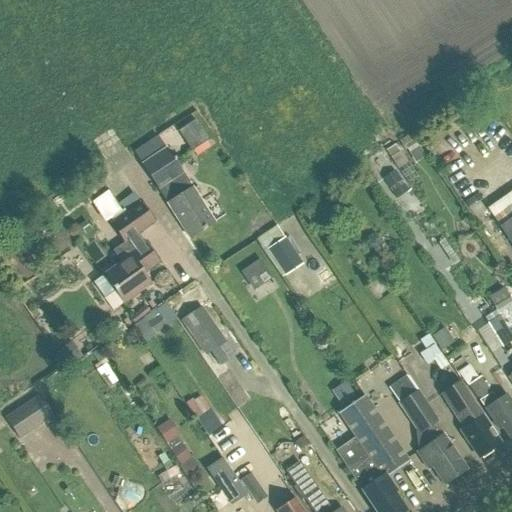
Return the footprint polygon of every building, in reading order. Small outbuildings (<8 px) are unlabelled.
[(192,152),(208,141),(194,121),(178,131),(192,152)] [(189,193),(184,186),(187,184),(165,151),(142,166),(164,198),(170,195),(174,201),(168,206),(189,238),(212,223),(191,191),(189,193)] [(398,190),(417,181),(403,151),(392,156),(398,169),(390,173),(398,190)] [(511,188),(483,207),(491,218),(511,203),(511,188)] [(118,190),(100,199),(110,219),(128,210),(118,190)] [(127,242),(153,224),(139,204),(113,223),(127,242)] [(511,218),(499,228),(511,246),(511,218)] [(86,223),(80,228),(84,233),(90,229),(86,223)] [(285,275),(303,263),(285,237),(267,248),(285,275)] [(124,304),(150,286),(142,275),(157,264),(144,245),(128,257),(129,258),(102,276),(114,292),(115,291),(124,304)] [(265,257),(247,271),(261,290),(280,277),(265,257)] [(503,290),(488,299),(497,313),(511,304),(503,290)] [(141,318),(147,333),(180,319),(174,305),(141,318)] [(205,355),(226,341),(202,305),(181,320),(205,355)] [(511,335),(501,317),(487,325),(502,350),(511,343),(511,335)] [(67,366),(82,355),(72,340),(57,351),(67,366)] [(496,401),(479,377),(467,385),(498,430),(501,428),(510,440),(511,438),(511,404),(505,395),(496,401)] [(343,383),(332,391),(343,406),(354,398),(343,383)] [(478,458),(500,444),(482,417),(459,383),(441,395),(463,429),(459,432),(467,446),(469,445),(478,458)] [(417,392),(400,404),(418,429),(414,432),(425,448),(417,453),(428,469),(432,467),(444,485),(465,470),(442,436),(442,437),(434,425),(438,422),(417,392)] [(18,440),(52,417),(39,397),(5,420),(18,440)] [(361,491),(375,511),(403,511),(404,511),(392,494),(395,492),(384,477),(407,461),(364,397),(338,414),(354,438),(336,451),(357,484),(361,491)] [(202,420),(213,434),(227,423),(215,409),(202,420)] [(162,426),(173,443),(186,434),(176,418),(162,426)] [(175,442),(189,472),(201,467),(188,437),(175,442)] [(222,460),(207,470),(231,505),(245,495),(222,460)] [(252,496),(261,490),(250,474),(241,479),(252,496)] [(303,499),(309,507),(312,511),(342,511),(340,509),(335,511),(332,511),(317,489),(303,499)] [(302,511),(294,499),(275,511),(302,511)]
